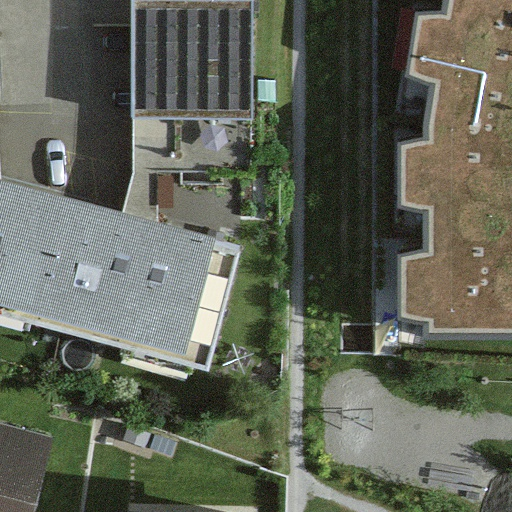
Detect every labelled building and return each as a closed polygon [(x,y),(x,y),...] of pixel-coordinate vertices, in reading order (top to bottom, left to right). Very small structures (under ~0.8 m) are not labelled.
[(258,0),(141,0),(144,123),(261,121),(258,0)] [(511,0),(454,0),(451,20),(423,21),(415,70),(442,80),(434,144),(407,151),(405,201),(435,204),(435,256),(408,262),(407,312),(433,318),(433,328),(511,327),(511,0)] [(424,0),(423,10),(449,14),(450,0),(424,0)] [(259,243),(0,173),(0,294),(229,356),(259,243)] [(19,511),(44,421),(0,409),(0,511),(19,511)]
